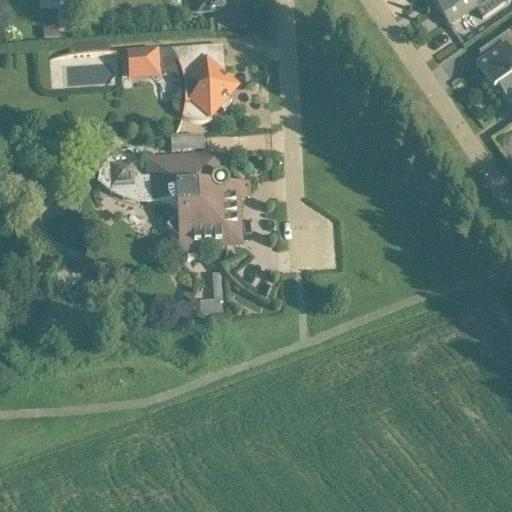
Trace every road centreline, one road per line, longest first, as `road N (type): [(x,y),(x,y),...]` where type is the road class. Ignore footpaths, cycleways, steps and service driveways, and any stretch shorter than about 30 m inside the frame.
road 1 (residential): [(298,342),(279,27),(284,0)]
road 2 (residential): [(511,237),(354,0)]
